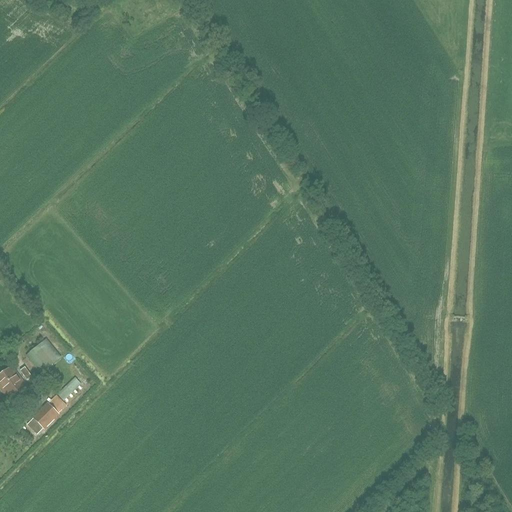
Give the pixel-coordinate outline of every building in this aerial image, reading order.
[(173,18),(179,14),(176,10),(170,14),(173,18)] [(47,341),(28,356),(43,375),(62,360),(47,341)] [(0,388),(9,400),(26,387),(12,368),(0,377),(0,388)] [(29,382),(34,379),(28,368),(23,371),(29,382)] [(57,397),(34,419),(28,426),(38,436),(44,429),(44,430),(67,407),(57,397)]
